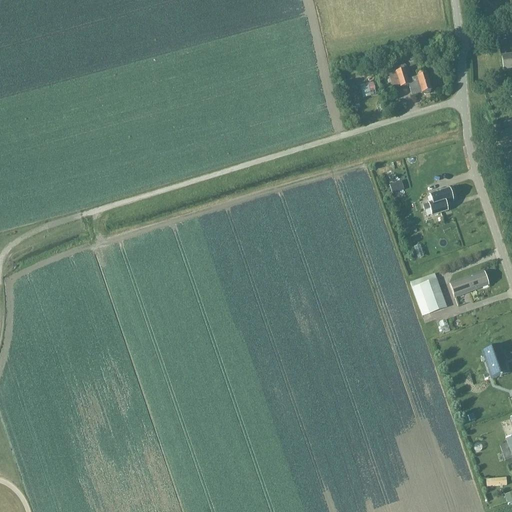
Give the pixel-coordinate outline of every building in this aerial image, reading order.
[(411,53),(408,54),(408,53),(398,56),(394,57),(395,63),(399,62),(409,59),(410,61),(413,60),(411,53)] [(511,55),(500,57),(503,72),(511,70),(511,55)] [(406,69),(404,69),(403,64),(397,66),(399,71),(395,72),(388,74),(392,89),(400,87),(400,88),(408,85),(411,96),(422,93),(423,95),(424,95),(428,94),(429,93),(428,91),(430,91),(425,74),(425,75),(423,70),(415,72),(417,77),(409,79),(406,69)] [(376,95),(373,83),(360,86),(363,99),(370,97),(370,96),(376,95)] [(381,95),(366,100),(372,119),(387,114),(381,95)] [(431,203),(422,206),(424,211),(429,210),(432,216),(447,211),(445,205),(452,202),(448,189),(429,195),(431,203)] [(486,286),(481,272),(448,284),(453,298),(486,286)] [(446,308),(434,274),(409,283),(421,317),(446,308)] [(498,346),(482,352),(491,380),(498,377),(498,378),(502,377),(501,376),(508,374),(498,346)] [(506,443),(499,446),(501,451),(508,448),(511,459),(511,458),(511,416),(510,418),(511,424),(511,436),(505,439),(506,443)]
